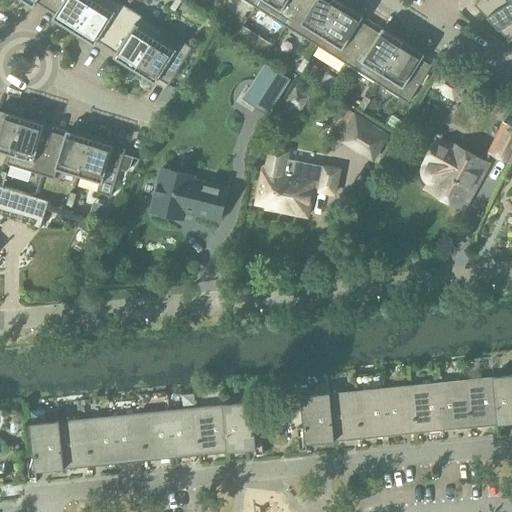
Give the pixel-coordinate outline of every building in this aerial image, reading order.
[(51,0),(22,0),(34,7),(37,2),(46,8),(51,0)] [(93,0),(51,0),(46,8),(55,14),(52,19),(61,25),(73,32),(93,0)] [(107,47),(131,9),(116,0),(93,0),(73,32),(94,45),(97,41),(107,47)] [(259,0),(255,7),(286,26),(302,0),(259,0)] [(302,0),(286,26),(316,45),(343,3),(338,0),(302,0)] [(511,4),(508,0),(479,0),(474,5),(510,42),(511,40),(510,39),(511,36),(511,4)] [(175,12),(179,6),(173,3),(169,9),(175,12)] [(355,11),(343,3),(316,45),(347,64),(370,27),(352,15),(355,11)] [(161,28),(131,9),(107,47),(116,52),(113,57),(122,63),(135,70),(138,66),(161,28)] [(242,34),(246,27),(240,24),(237,30),(242,34)] [(347,64),(377,84),(404,41),(391,33),(388,38),(370,27),(347,64)] [(169,85),(192,47),(161,28),(138,66),(135,70),(156,83),(159,79),(169,85)] [(233,36),(238,40),(242,34),(237,30),(233,36)] [(262,42),(255,52),(265,58),(273,45),(267,41),(262,42)] [(416,49),(404,41),(377,84),(408,103),(432,65),(413,54),(416,49)] [(306,68),(310,61),(304,58),(300,64),(306,68)] [(268,64),(253,88),(264,96),(258,104),(270,111),(291,79),(268,64)] [(296,70),(302,74),(306,68),(300,64),(296,70)] [(434,86),(453,98),(458,90),(460,91),(463,85),(442,72),(434,86)] [(296,88),(287,102),(300,110),(309,97),(296,88)] [(367,106),(371,100),(365,96),(361,102),(367,106)] [(357,109),(363,112),(367,106),(361,102),(357,109)] [(0,151),(10,155),(22,117),(0,109),(0,151)] [(374,155),(386,136),(356,116),(344,136),(351,140),(374,155)] [(36,121),(22,117),(10,155),(7,164),(41,175),(55,133),(44,129),(45,124),(36,121)] [(505,123),(490,152),(511,164),(511,162),(511,127),(509,126),(505,123)] [(65,136),(55,133),(41,175),(55,179),(58,170),(79,176),(91,138),(67,131),(65,136)] [(79,176),(100,183),(97,192),(111,196),(119,169),(127,172),(130,167),(133,157),(113,151),(114,145),(91,138),(79,176)] [(429,181),(430,182),(427,188),(464,209),(488,164),(451,144),(449,147),(437,141),(425,164),(424,166),(424,168),(423,170),(424,172),(424,174),(425,176),(426,178),(427,180),(429,181)] [(264,170),(257,203),(286,209),(287,209),(287,212),(307,216),(313,189),(319,190),(318,190),(334,194),(339,169),(323,166),(323,167),(288,160),(290,151),(271,147),(267,166),(266,170),(264,170)] [(228,189),(193,180),(194,176),(162,168),(151,211),(159,213),(162,216),(165,218),(168,219),(171,219),(175,217),(183,219),(185,211),(220,220),(228,189)] [(2,171),(0,175),(0,177),(6,180),(8,173),(2,171)] [(0,201),(12,189),(4,186),(0,185),(0,201)] [(0,221),(4,217),(40,228),(49,201),(12,189),(0,201),(0,221)] [(70,192),(68,200),(75,202),(77,194),(70,192)] [(72,209),(75,202),(68,200),(66,207),(72,209)] [(90,213),(104,218),(110,208),(94,202),(90,213)] [(511,374),(494,377),(498,424),(511,423),(511,374)] [(471,427),(498,424),(494,377),(466,380),(471,427)] [(443,430),(471,427),(466,380),(442,382),(439,382),(443,430)] [(416,433),(443,430),(439,382),(438,382),(434,383),(411,385),(416,433)] [(389,436),(416,433),(411,385),(384,388),(389,436)] [(361,438),(389,436),(384,388),(356,391),(361,438)] [(334,441),(361,438),(356,391),(329,394),(334,441)] [(306,444),(334,441),(329,394),(301,396),(304,427),(297,428),(300,450),(306,449),(306,444)] [(201,455),(228,452),(223,404),(222,405),(221,396),(209,397),(210,406),(196,407),(201,455)] [(251,402),(223,404),(228,452),(256,449),(257,454),(263,453),(261,431),(254,432),(251,402)] [(173,458),(201,455),(196,407),(168,410),(173,458)] [(168,410),(141,413),(146,461),(173,458),(168,410)] [(118,463),(146,461),(141,413),(113,416),(118,463)] [(113,416),(86,418),(91,466),(118,463),(113,416)] [(63,469),(91,466),(86,418),(58,421),(63,469)] [(36,472),(63,469),(58,421),(30,424),(34,455),(27,455),(29,478),(36,477),(36,472)]
